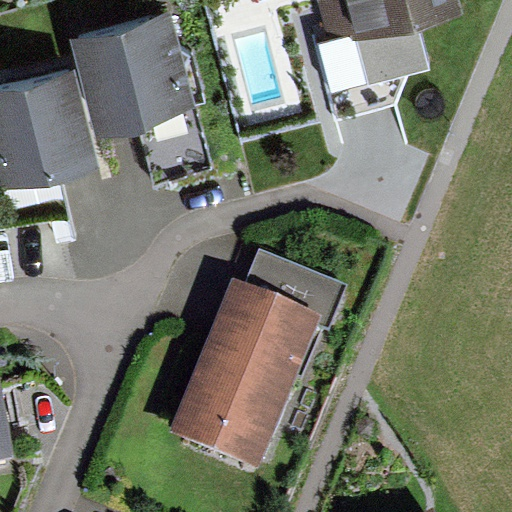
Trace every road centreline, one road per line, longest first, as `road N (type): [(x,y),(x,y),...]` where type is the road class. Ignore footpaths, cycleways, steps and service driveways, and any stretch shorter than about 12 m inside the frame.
road 1 (residential): [(116,320),(139,270),(172,240),(283,200),(339,197),(416,235)]
road 2 (residential): [(116,320),(48,511)]
